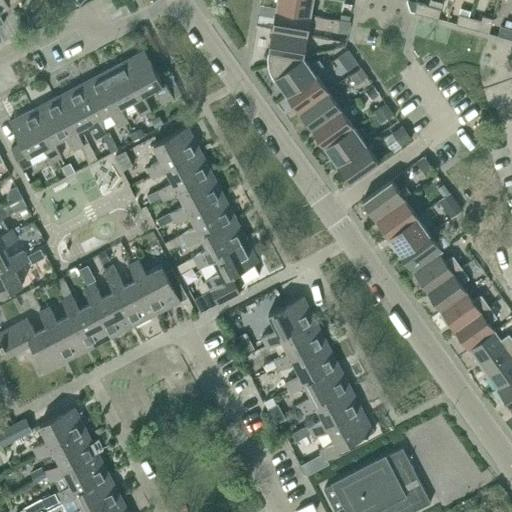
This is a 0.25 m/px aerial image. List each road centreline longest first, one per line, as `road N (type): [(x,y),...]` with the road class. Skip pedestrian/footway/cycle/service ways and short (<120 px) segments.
road 1 (residential): [(354,235),(511,467)]
road 2 (unclassified): [(181,0),(331,208)]
road 3 (residential): [(410,70),(447,129),(331,208)]
road 4 (residential): [(183,328),(278,511)]
road 5 (residential): [(183,328),(354,235)]
road 6 (unclassified): [(0,63),(75,28),(109,33),(172,0)]
road 7 (residential): [(36,401),(183,328)]
